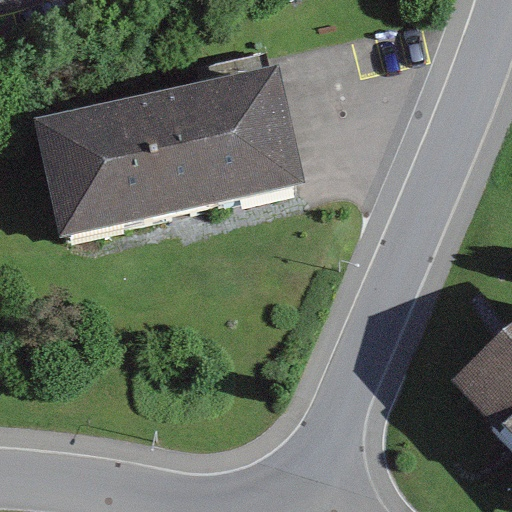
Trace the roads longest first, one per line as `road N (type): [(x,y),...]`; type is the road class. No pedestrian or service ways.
road 1 (residential): [(296,511),(420,222),(501,0)]
road 2 (residential): [(0,480),(221,511)]
